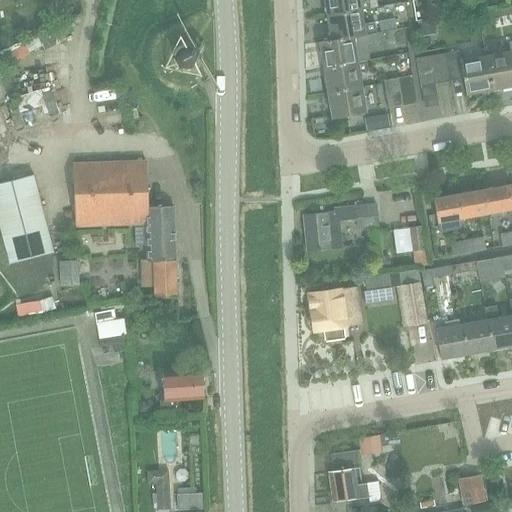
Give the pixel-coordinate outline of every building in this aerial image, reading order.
[(324,0),(327,14),(371,7),(369,0),(324,0)] [(327,14),(332,41),(378,33),(376,22),(364,24),(362,10),(371,8),(371,7),(327,14)] [(394,19),(379,21),(381,31),(396,28),(394,19)] [(433,20),(418,23),(420,36),(435,34),(433,20)] [(320,42),(324,66),(370,58),(368,46),(380,44),(378,33),(332,41),(320,42)] [(24,41),(0,52),(0,56),(5,67),(30,54),(29,53),(43,46),(37,35),(24,41)] [(486,55),(492,89),(511,85),(511,41),(509,42),(511,50),(486,55)] [(196,67),(199,64),(200,61),(201,57),(200,54),(198,50),(196,48),(193,45),(190,44),(186,44),(183,45),(179,46),(177,49),(175,52),(174,56),(174,59),(175,63),(177,66),(180,68),(183,70),(186,71),(190,70),(193,69),(196,67)] [(445,53),(450,81),(464,78),(467,94),(492,89),(486,55),(461,59),(459,51),(445,53)] [(417,59),(422,86),(426,108),(439,106),(435,84),(450,81),(445,53),(417,59)] [(324,66),(328,91),(362,85),(363,85),(361,73),(369,71),(367,60),(370,59),(370,58),(324,66)] [(399,78),(404,105),(418,103),(413,75),(399,78)] [(385,81),(390,108),(404,105),(399,78),(385,81)] [(367,112),(363,85),(362,85),(328,91),(332,117),(367,112)] [(16,101),(8,104),(15,127),(24,124),(20,111),(45,103),(49,116),(58,113),(52,91),(43,94),(41,90),(15,98),(16,101)] [(137,110),(130,112),(132,119),(139,117),(137,110)] [(383,115),(378,121),(380,128),(392,126),(390,114),(383,115)] [(146,161),(73,164),(76,226),(134,224),(135,245),(147,245),(148,261),(141,261),(141,264),(142,288),(154,287),(154,297),(177,296),(176,260),(174,206),(148,207),(146,161)] [(33,174),(0,182),(0,229),(0,230),(8,262),(53,251),(45,217),(33,174)] [(483,190),(487,213),(511,208),(511,203),(508,185),(483,190)] [(458,194),(462,218),(487,213),(483,190),(458,194)] [(438,222),(462,218),(458,194),(434,199),(438,222)] [(308,250),(343,247),(340,219),(357,218),(358,230),(378,228),(376,204),(335,207),(336,212),(305,215),(308,250)] [(424,226),(409,228),(412,252),(414,252),(416,265),(416,267),(420,266),(426,265),(431,264),(431,263),(429,254),(428,254),(424,226)] [(511,231),(500,233),(503,246),(511,244),(511,231)] [(450,242),(453,256),(486,250),(484,236),(450,242)] [(511,254),(502,257),(504,270),(511,268),(511,254)] [(389,255),(377,257),(379,270),(390,268),(389,255)] [(78,261),(60,261),(61,286),(79,286),(78,261)] [(451,266),(453,274),(478,270),(476,261),(451,266)] [(433,278),(453,274),(451,266),(422,271),(425,287),(434,285),(433,278)] [(426,321),(419,282),(417,270),(400,272),(402,285),(409,325),(426,321)] [(390,273),(365,277),(367,290),(391,286),(392,286),(390,273)] [(310,325),(314,328),(314,330),(325,328),(326,341),(345,338),(344,326),(363,323),(359,301),(357,287),(309,294),(312,314),(309,318),(310,325)] [(40,301),(16,305),(18,317),(43,313),(56,309),(52,297),(40,301)] [(487,319),(492,350),(511,346),(511,314),(511,315),(499,317),(497,305),(485,308),(487,319)] [(124,309),(115,310),(95,313),(97,326),(99,338),(99,339),(100,348),(127,343),(124,321),(125,321),(124,309)] [(462,323),(467,354),(492,350),(487,319),(462,323)] [(436,328),(442,359),(467,354),(462,323),(436,328)] [(165,400),(199,398),(205,398),(203,371),(163,373),(165,400)] [(144,402),(136,402),(137,415),(150,414),(150,407),(144,402)] [(360,438),(359,438),(361,450),(382,447),(380,435),(360,438)] [(329,472),(333,501),(369,495),(370,502),(378,500),(380,497),(381,495),(379,481),(357,484),(355,469),(360,469),(357,450),(331,454),(334,471),(329,472)] [(490,481),(498,480),(497,472),(489,473),(490,481)] [(458,479),(464,505),(486,501),(481,475),(458,479)] [(156,482),(157,510),(171,510),(170,489),(173,488),(173,481),(156,482)] [(202,493),(177,494),(178,510),(202,509),(202,493)]
